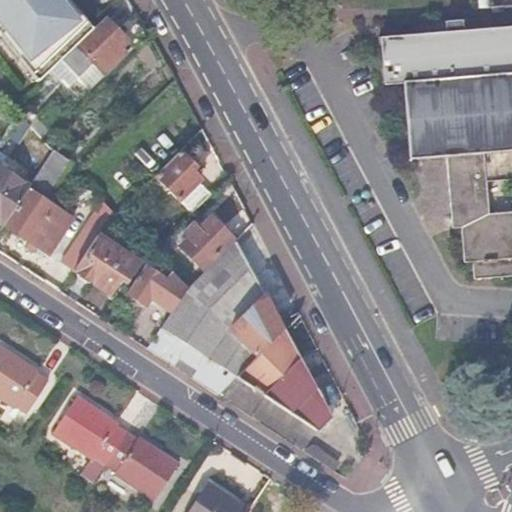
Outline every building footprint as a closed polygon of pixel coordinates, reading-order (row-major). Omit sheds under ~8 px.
[(64,57),(91,30),(82,20),(86,16),(72,0),(0,0),(0,38),(16,59),(20,55),(41,78),(64,57)] [(467,19),(468,30),(489,28),(488,17),(467,19)] [(127,42),(104,18),(91,30),(64,57),(78,71),(89,60),(103,72),(125,51),(123,47),(127,42)] [(414,24),(414,35),(468,30),(467,19),(414,24)] [(468,30),(414,35),(377,38),(381,84),(401,83),(408,159),(445,156),(451,226),(460,226),(462,262),(471,262),(472,280),(511,277),(511,26),(489,28),(468,30)] [(66,160),(52,150),(33,178),(48,187),(66,160)] [(194,167),(179,151),(154,174),(191,211),(208,195),(196,183),(199,179),(191,172),(194,167)] [(27,187),(0,169),(0,222),(2,224),(25,190),(27,187)] [(25,190),(2,224),(48,254),(70,220),(25,190)] [(125,201),(113,212),(123,222),(134,210),(125,201)] [(252,223),(246,211),(225,229),(211,215),(198,227),(193,222),(184,231),(188,236),(180,244),(201,266),(233,237),(234,240),(252,223)] [(135,260),(94,232),(84,247),(71,268),(107,292),(117,276),(124,279),(135,260)] [(71,268),(84,247),(72,238),(58,260),(71,268)] [(283,330),(234,240),(186,287),(170,311),(159,329),(235,378),(283,330)] [(155,245),(150,249),(159,259),(165,265),(170,260),(155,245)] [(165,265),(159,259),(156,262),(166,272),(169,269),(165,265)] [(164,278),(141,264),(124,291),(146,306),(151,298),(170,311),(186,287),(170,271),(164,278)] [(285,328),(283,330),(235,378),(313,433),(330,416),(285,328)] [(159,329),(147,350),(217,396),(235,378),(159,329)] [(38,373),(0,347),(0,398),(15,409),(17,407),(27,413),(47,381),(37,375),(38,373)] [(94,457),(105,464),(126,433),(115,427),(116,424),(76,397),(53,433),(93,459),(94,457)] [(126,433),(105,464),(115,470),(115,474),(154,499),(178,463),(139,437),(137,439),(126,433)] [(248,511),(249,511),(206,484),(188,511),(248,511)]
